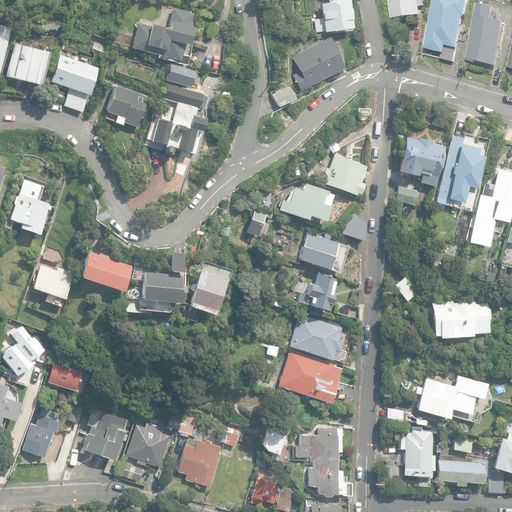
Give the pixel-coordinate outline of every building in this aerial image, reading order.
[(323,31),(323,33),(351,29),(349,20),(350,20),(349,9),(348,10),(347,1),(345,1),(344,0),(327,0),(328,3),(320,4),(322,18),(313,19),(315,32),(323,31)] [(389,0),(392,18),(422,15),(421,6),(427,6),(426,0),(389,0)] [(441,58),(454,62),(458,48),(459,48),(467,16),(469,17),(473,0),(437,0),(425,48),(426,48),(443,52),(441,58)] [(484,62),(497,65),(501,48),(507,22),(495,19),(498,8),(481,4),(470,48),(468,58),(469,58),(468,60),(483,64),(484,62)] [(138,22),(131,47),(157,55),(156,59),(163,61),(164,56),(178,60),(182,45),(186,46),(191,30),(187,29),(192,14),(172,8),(166,30),(138,22)] [(0,62),(10,28),(0,25),(0,62)] [(291,75),(300,91),(342,68),(336,56),(338,56),(333,48),(328,37),(308,48),(290,57),(298,72),(291,75)] [(4,76),(39,86),(48,52),(30,48),(14,43),(13,43),(11,48),(4,76)] [(62,106),(81,112),(87,95),(88,95),(98,68),(59,54),(49,82),(68,88),(62,106)] [(183,84),(189,86),(194,71),(188,69),(170,63),(170,64),(165,79),(183,85),(183,84)] [(164,155),(168,156),(171,154),(173,149),(172,147),(189,152),(196,131),(200,132),(205,118),(194,115),(196,109),(197,109),(197,108),(202,109),(206,97),(201,95),(201,93),(167,83),(162,99),(176,103),(170,123),(156,119),(150,140),(164,145),(163,147),(162,151),(164,155)] [(122,122),(136,127),(147,97),(115,85),(105,112),(116,115),(113,122),(121,125),(122,122)] [(271,95),(277,106),(292,99),(286,87),(271,95)] [(228,91),(221,90),(219,99),(227,100),(228,91)] [(365,120),(368,120),(368,109),(357,108),(356,120),(365,120)] [(458,201),(462,202),(466,186),(476,188),(483,156),(478,155),(479,148),(461,144),(463,138),(458,137),(451,135),(436,198),(447,201),(448,199),(458,201)] [(418,182),(434,186),(444,147),(431,143),(432,141),(418,138),(417,140),(405,137),(403,142),(396,172),(416,177),(417,174),(420,175),(418,182)] [(322,183),(353,195),(354,193),(358,194),(362,184),(358,182),(360,177),(362,178),(365,170),(363,169),(364,166),(333,154),(327,169),(325,168),(322,176),(324,177),(322,183)] [(505,222),(511,194),(511,174),(496,170),(491,189),(487,188),(488,184),(483,183),(480,195),(478,194),(473,216),(470,216),(467,227),(470,227),(467,242),(486,246),(492,219),(505,222)] [(19,228),(38,234),(48,204),(35,200),(40,185),(23,179),(17,195),(15,196),(13,203),(14,204),(9,219),(21,223),(19,228)] [(307,216),(322,221),(328,206),(327,205),(331,195),(326,193),(326,191),(304,183),(301,189),(294,186),(293,190),(291,189),(285,201),(281,200),(277,210),(305,220),(307,216)] [(394,200),(414,205),(417,192),(415,190),(397,186),(394,200)] [(337,232),(363,241),(364,222),(352,210),(337,232)] [(245,230),(254,234),(262,215),(252,212),(245,230)] [(297,259),(326,269),(335,243),(314,236),(315,233),(306,230),(297,259)] [(271,254),(282,258),(285,249),(274,245),(271,254)] [(511,248),(501,247),(498,264),(511,265),(511,248)] [(61,253),(43,248),(39,259),(57,265),(61,253)] [(80,277),(123,291),(131,266),(108,258),(108,256),(99,253),(98,255),(88,252),(79,277),(80,277)] [(170,271),(181,272),(183,253),(171,252),(170,271)] [(280,266),(293,271),(296,262),(283,258),(280,266)] [(32,288),(64,299),(73,272),(57,267),(55,270),(39,265),(31,288),(32,288)] [(187,306),(210,314),(223,277),(200,269),(187,306)] [(486,271),(484,281),(491,283),(494,273),(486,271)] [(141,299),(178,303),(179,292),(184,292),(184,286),(180,285),(181,275),(144,272),(141,299)] [(308,304),(324,310),(327,303),(328,303),(331,295),(329,294),(334,281),(333,281),(334,279),(316,273),(316,274),(312,272),(305,294),(299,291),(296,300),(308,305),(308,304)] [(496,273),(493,283),(499,285),(502,275),(496,273)] [(394,285),(406,301),(417,293),(405,276),(394,285)] [(439,336),(439,337),(473,336),(473,333),(487,333),(487,319),(489,319),(489,308),(487,308),(487,302),(474,303),(474,301),(452,302),(452,301),(431,302),(433,336),(439,336)] [(336,312),(356,319),(356,308),(338,303),(336,312)] [(329,360),(344,364),(348,352),(343,351),(344,351),(339,349),(343,334),(338,332),(340,327),(338,327),(339,324),(329,321),(328,323),(298,313),(287,346),(329,360)] [(44,329),(52,333),(57,320),(49,317),(44,329)] [(40,349),(20,327),(9,334),(14,342),(0,353),(0,361),(13,377),(33,364),(30,359),(40,349)] [(276,346),(266,342),(261,354),(272,358),(276,346)] [(277,385),(328,402),(339,368),(332,365),(333,364),(329,362),(289,349),(288,352),(277,385)] [(45,381),(73,390),(75,381),(78,381),(81,372),(51,362),(45,381)] [(482,398),(486,383),(455,375),(453,385),(423,377),(420,386),(416,385),(415,391),(418,392),(414,409),(447,418),(450,408),(470,413),(474,396),(482,398)] [(0,416),(14,421),(20,402),(3,397),(7,386),(0,383),(0,416)] [(21,450),(43,458),(48,445),(50,445),(51,441),(49,441),(52,432),(55,433),(59,423),(55,422),(58,413),(40,407),(34,425),(29,423),(24,437),(25,438),(21,450)] [(385,418),(399,421),(402,410),(387,407),(385,418)] [(83,450),(112,459),(122,430),(125,419),(92,408),(86,425),(90,426),(88,432),(85,431),(82,440),(86,441),(83,450)] [(177,431),(191,435),(196,416),(182,412),(177,431)] [(166,426),(176,429),(180,416),(170,413),(166,426)] [(506,472),(511,473),(511,421),(506,420),(503,431),(507,432),(505,439),(500,438),(492,467),(495,467),(495,469),(495,470),(496,471),(497,472),(498,473),(500,473),(501,473),(502,472),(503,471),(504,470),(506,471),(506,472)] [(223,422),(218,441),(234,445),(239,426),(223,422)] [(154,465),(158,466),(168,435),(161,432),(162,428),(145,423),(144,427),(134,424),(124,455),(136,459),(135,463),(144,466),(145,463),(154,466),(154,465)] [(460,430),(467,432),(469,425),(462,423),(460,430)] [(439,437),(439,430),(421,429),(422,426),(411,425),(410,433),(406,432),(406,435),(405,435),(404,435),(402,475),(429,476),(429,470),(433,470),(434,455),(430,454),(431,436),(439,437)] [(266,450),(279,455),(282,444),(283,444),(284,439),(283,439),(285,432),(267,427),(261,444),(266,450)] [(342,493),(342,483),(342,481),(340,481),(340,470),(335,470),(335,451),(339,451),(340,428),(317,427),(317,435),(309,434),(309,435),(298,434),(298,445),(295,445),(295,456),(308,457),(308,460),(312,460),(311,467),(307,467),(307,485),(315,486),(315,493),(320,493),(322,495),(327,496),(330,493),(332,493),(342,493)] [(458,449),(469,452),(471,442),(471,441),(458,439),(454,438),(452,448),(458,449)] [(183,479),(209,486),(218,454),(218,453),(219,449),(218,449),(219,446),(209,443),(210,441),(204,439),(204,442),(196,439),(194,447),(184,444),(176,471),(185,473),(183,479)] [(255,465),(265,468),(269,463),(257,457),(255,465)] [(458,485),(463,485),(463,481),(482,482),(482,476),(485,476),(485,464),(482,464),(482,462),(458,461),(437,459),(435,479),(436,480),(454,481),(454,484),(458,485)] [(120,475),(138,481),(142,468),(124,463),(120,475)] [(271,507),(287,511),(293,490),(278,485),(280,479),(258,473),(249,502),(260,505),(261,501),(272,503),(271,507)] [(488,492),(502,493),(503,481),(489,480),(488,492)] [(350,483),(342,483),(342,493),(332,493),(332,494),(349,495),(350,483)] [(337,511),(338,504),(324,504),(324,500),(305,499),(305,511),(302,511),(337,511)]
